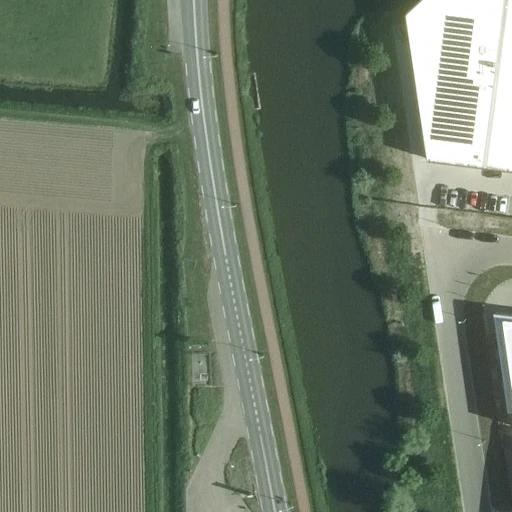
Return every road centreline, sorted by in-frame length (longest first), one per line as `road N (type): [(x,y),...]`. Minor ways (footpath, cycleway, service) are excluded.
road 1 (tertiary): [(273,511),(211,173),(193,0)]
road 2 (residential): [(511,251),(468,252),(445,282),(477,511)]
